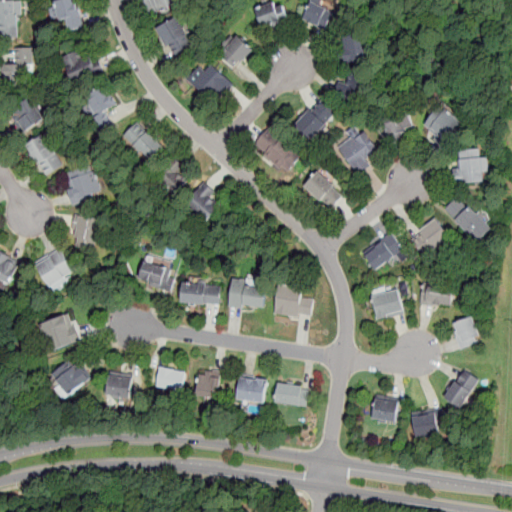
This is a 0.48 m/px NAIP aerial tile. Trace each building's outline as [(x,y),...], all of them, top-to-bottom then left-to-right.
[(0,0),(0,36),(22,36),(22,0),(0,0)] [(57,0),(61,31),(83,28),(79,0),(57,0)] [(174,6),(172,0),(140,0),(141,4),(150,2),(152,11),(174,6)] [(335,13),(313,1),(303,18),(325,30),(335,13)] [(261,28),(288,22),(284,2),(257,7),(261,28)] [(194,46),(179,18),(158,29),(173,57),(194,46)] [(341,37),(344,64),(377,60),(374,33),(341,37)] [(236,70),(255,49),(238,34),(220,55),(236,70)] [(14,47),(14,65),(7,65),(7,80),(34,80),(34,47),(14,47)] [(96,56),(68,65),(74,83),(102,74),(96,56)] [(234,84),(213,65),(195,83),(216,102),(234,84)] [(354,71),(337,97),(359,112),(377,86),(354,71)] [(103,132),(113,125),(105,115),(119,104),(104,84),(80,103),(103,132)] [(31,98),(9,112),(23,134),(45,120),(31,98)] [(295,127),(311,142),(335,116),(319,101),(295,127)] [(439,104),(462,122),(446,147),(435,138),(438,135),(425,124),(439,104)] [(382,115),(408,107),(413,126),(402,129),(404,137),(391,141),(382,115)] [(124,135),(148,162),(165,147),(142,121),(124,135)] [(300,158),(271,128),(254,145),(283,174),(300,158)] [(357,174),(380,155),(360,132),(337,151),(357,174)] [(47,177),(64,166),(46,136),(28,147),(47,177)] [(486,183),(486,156),(456,156),(456,183),(486,183)] [(94,169),(64,179),(73,206),(103,196),(94,169)] [(155,184),(170,199),(183,185),(169,171),(155,184)] [(305,187),(330,212),(344,197),(319,172),(305,187)] [(187,207),(202,223),(219,207),(204,192),(187,207)] [(445,209),(477,242),(493,227),(460,194),(445,209)] [(103,221),(78,216),(72,244),(97,249),(103,221)] [(426,255),(452,237),(438,217),(412,235),(426,255)] [(404,248),(391,230),(362,253),(376,270),(404,248)] [(55,291),(69,283),(65,277),(76,269),(61,248),(36,264),(55,291)] [(0,255),(0,277),(7,281),(16,262),(0,255)] [(139,281),(167,291),(174,270),(145,261),(139,281)] [(223,286),(185,280),(182,301),(220,307),(223,286)] [(230,305),(264,310),(268,285),(234,280),(230,305)] [(455,286),(425,281),(421,302),(451,307),(455,286)] [(276,314),(312,318),(314,298),(305,297),(306,288),(279,285),(276,314)] [(406,313),(398,288),(371,296),(379,321),(406,313)] [(43,323),(53,351),(81,340),(71,313),(43,323)] [(453,322),(461,348),(483,342),(474,315),(453,322)] [(90,378),(77,361),(54,379),(67,396),(90,378)] [(155,387),(182,391),(185,372),(157,368),(155,387)] [(445,398),(461,409),(481,379),(465,368),(445,398)] [(222,372),(202,369),(198,396),(219,399),(222,372)] [(104,395),(131,400),(135,380),(108,375),(104,395)] [(265,403),(268,380),(240,376),(237,400),(265,403)] [(310,387),(278,383),(275,405),(308,408),(310,387)] [(397,423),(400,401),(375,398),(372,420),(397,423)] [(444,434),(442,410),(413,413),(415,437),(444,434)]
